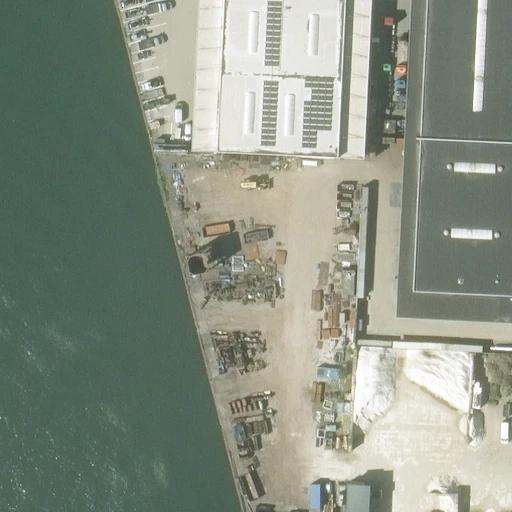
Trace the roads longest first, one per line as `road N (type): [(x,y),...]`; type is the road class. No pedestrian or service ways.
road 1 (unknown): [(511,328),(426,319),(400,301),(395,176),(384,162),(360,158),(333,160),(320,177),(302,308)]
road 2 (unknown): [(511,470),(427,468),(412,511)]
